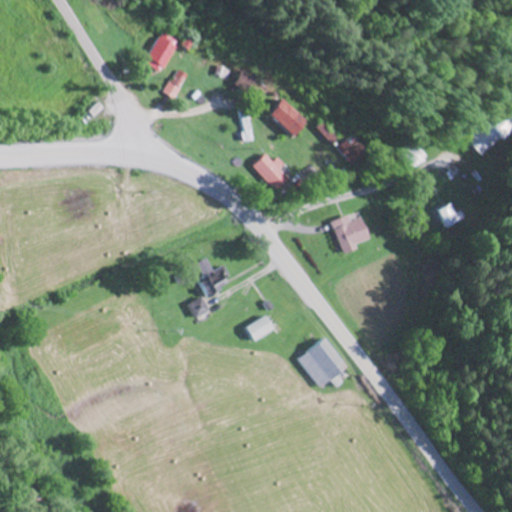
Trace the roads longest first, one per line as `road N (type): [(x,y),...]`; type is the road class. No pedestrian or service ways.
road 1 (secondary): [(488,511),(262,228),(217,188),(147,156)]
road 2 (secondary): [(147,156),(62,0)]
road 3 (secondary): [(147,156),(0,156)]
